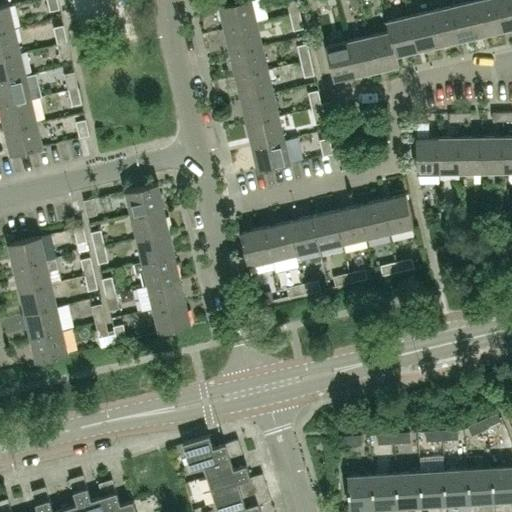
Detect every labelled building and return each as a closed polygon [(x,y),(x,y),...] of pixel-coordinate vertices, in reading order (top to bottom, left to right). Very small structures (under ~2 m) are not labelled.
[(59,9),(56,0),(46,0),(49,11),(59,9)] [(256,22),(251,0),(238,0),(219,5),(225,29),(256,22)] [(299,12),(296,0),(285,0),(289,14),(299,12)] [(500,30),(493,0),(473,0),(471,1),(479,35),(500,30)] [(511,26),(511,0),(493,0),(500,30),(511,26)] [(479,35),(471,1),(450,5),(458,40),(479,35)] [(0,31),(14,28),(8,4),(0,5),(0,31)] [(458,40),(450,5),(429,10),(437,44),(458,40)] [(437,44),(429,10),(408,15),(416,49),(437,44)] [(303,28),(299,12),(289,14),(293,30),(303,28)] [(416,49),(408,15),(386,20),(389,31),(390,31),(395,54),(396,54),(416,49)] [(264,42),(290,36),(287,20),(260,26),(264,42)] [(261,45),(256,22),(225,29),(230,52),(261,45)] [(66,41),(63,25),(53,28),(56,43),(66,41)] [(0,55),(19,52),(14,28),(0,31),(0,55)] [(395,54),(390,31),(389,31),(368,36),(376,69),(398,64),(396,54),(395,54)] [(376,69),(368,36),(347,41),(355,74),(376,69)] [(225,37),(208,37),(209,52),(226,51),(225,37)] [(70,56),(66,41),(56,43),(60,59),(70,56)] [(355,74),(347,41),(326,46),(334,79),(355,74)] [(310,59),(306,43),(297,45),(300,61),(310,59)] [(267,68),(261,45),(230,52),(236,75),(267,68)] [(0,80),(24,75),(19,52),(0,55),(0,80)] [(314,75),(310,59),(300,61),(304,77),(314,75)] [(272,92),(267,68),(236,75),(241,99),(272,92)] [(77,88),(74,72),(64,74),(67,90),(77,88)] [(0,105),(30,98),(24,75),(0,80),(0,105)] [(81,103),(77,88),(67,90),(71,106),(81,103)] [(321,105),(317,89),(308,91),(311,108),(321,105)] [(278,115),(272,92),(241,99),(247,122),(278,115)] [(36,122),(30,98),(0,105),(0,112),(4,129),(36,122)] [(325,122),(321,105),(311,108),(315,124),(325,122)] [(503,120),(503,111),(492,112),(492,120),(503,120)] [(511,120),(511,111),(503,111),(503,120),(511,120)] [(460,121),(459,112),(449,112),(449,121),(460,121)] [(470,121),(470,112),(459,112),(460,121),(470,121)] [(427,128),(426,113),(415,113),(416,129),(427,128)] [(283,139),(278,115),(247,122),(252,146),(283,139)] [(88,135),(85,120),(75,122),(78,138),(88,135)] [(41,146),(36,122),(4,129),(10,154),(41,146)] [(504,170),(503,135),(481,136),(482,170),(504,170)] [(511,169),(511,135),(503,135),(504,170),(511,169)] [(460,171),(459,136),(438,137),(439,171),(460,171)] [(482,170),(481,136),(459,136),(460,171),(482,170)] [(332,153),(329,137),(319,140),(322,155),(332,153)] [(439,171),(438,137),(416,137),(417,171),(439,171)] [(289,163),(283,139),(252,146),(258,171),(289,163)] [(162,208),(156,183),(125,190),(131,215),(162,208)] [(413,224),(406,194),(382,199),(389,230),(413,224)] [(96,214),(92,198),(82,200),(86,216),(96,214)] [(389,230),(382,199),(358,205),(365,235),(389,230)] [(365,235),(358,205),(335,210),(342,241),(365,235)] [(168,231),(162,208),(131,215),(136,238),(168,231)] [(342,241),(335,210),(311,216),(319,246),(342,241)] [(319,246),(311,216),(288,221),(295,252),(319,246)] [(295,252),(288,221),(265,227),(272,257),(295,252)] [(86,242),(82,226),(72,228),(76,244),(86,242)] [(272,257),(265,227),(241,232),(248,263),(272,257)] [(103,247),(100,231),(90,233),(94,249),(103,247)] [(173,255),(168,231),(136,238),(142,262),(173,255)] [(45,260),(39,236),(8,243),(13,267),(45,260)] [(107,262),(103,247),(94,249),(97,265),(107,262)] [(147,284),(147,285),(178,278),(173,255),(142,262),(144,270),(140,271),(143,285),(147,284)] [(93,273),(89,258),(79,260),(83,276),(93,273)] [(414,268),(412,258),(396,261),(398,271),(414,268)] [(51,283),(45,260),(13,267),(19,291),(51,283)] [(398,271),(396,261),(379,265),(382,275),(398,271)] [(367,279),(365,269),(349,272),(351,282),(367,279)] [(351,282),(349,272),(333,276),(335,286),(351,282)] [(97,289),(93,273),(83,276),(87,291),(97,289)] [(114,293),(111,277),(101,280),(105,295),(114,293)] [(184,301),(178,278),(147,285),(153,308),(184,301)] [(320,290),(318,279),(302,283),(304,293),(320,290)] [(56,307),(51,283),(19,291),(24,314),(56,307)] [(304,293),(302,283),(286,287),(288,297),(304,293)] [(273,301),(270,291),(255,294),(258,304),(273,301)] [(118,308),(114,293),(105,295),(108,311),(118,308)] [(190,326),(184,301),(153,308),(159,333),(190,326)] [(104,320),(100,304),(90,307),(94,322),(104,320)] [(61,330),(56,307),(24,314),(30,337),(61,330)] [(108,336),(104,320),(94,322),(98,338),(108,336)] [(126,341),(122,325),(112,327),(116,343),(126,341)] [(67,354),(61,330),(30,337),(36,362),(67,354)] [(501,423),(497,414),(483,421),(486,430),(501,423)] [(486,430),(483,421),(468,427),(472,436),(486,430)] [(458,439),(457,429),(441,430),(442,440),(458,439)] [(442,440),(441,430),(426,431),(426,441),(442,440)] [(410,442),(409,432),(393,433),(394,443),(410,442)] [(394,443),(393,433),(377,435),(378,444),(394,443)] [(217,461),(230,457),(242,453),(238,440),(213,448),(209,435),(183,443),(191,469),(203,466),(207,478),(220,474),(217,461)] [(361,446),(361,436),(345,437),(345,447),(361,446)] [(267,486),(263,473),(250,477),(246,465),(234,469),(230,457),(217,461),(220,474),(207,478),(215,503),(267,486)] [(511,499),(511,465),(492,467),(494,500),(511,499)] [(494,500),(492,467),(468,469),(471,502),(494,500)] [(471,502),(468,469),(444,470),(446,503),(471,502)] [(446,503),(444,470),(420,472),(423,505),(446,503)] [(423,505),(420,472),(396,473),(398,506),(423,505)] [(398,506),(396,473),(372,475),(375,508),(398,506)] [(98,511),(107,509),(103,496),(91,500),(83,475),(70,479),(74,492),(73,492),(77,504),(65,508),(66,511),(98,511)] [(375,508),(372,475),(348,476),(350,509),(375,508)] [(136,511),(133,501),(120,505),(112,480),(99,484),(103,496),(107,509),(98,511),(136,511)] [(261,511),(258,503),(271,499),(267,486),(215,503),(218,511),(261,511)] [(66,511),(65,508),(54,511),(46,487),(32,491),(36,504),(35,504),(37,511),(66,511)] [(11,511),(8,499),(0,501),(0,511),(11,511)]
